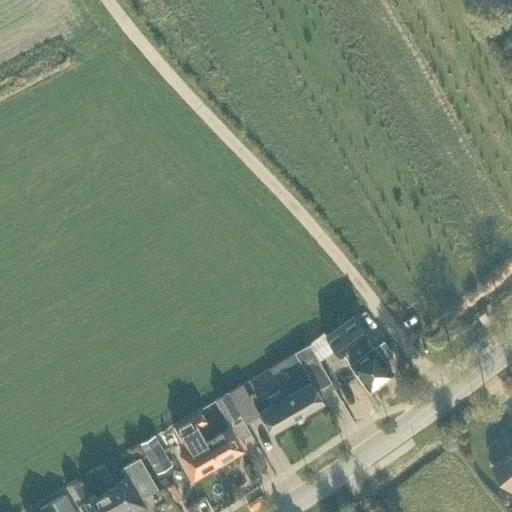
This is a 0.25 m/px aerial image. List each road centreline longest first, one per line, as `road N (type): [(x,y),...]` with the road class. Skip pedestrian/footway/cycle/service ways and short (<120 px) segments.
road 1 (unclassified): [(441,403),(107,0)]
road 2 (primary): [(277,511),(441,403)]
